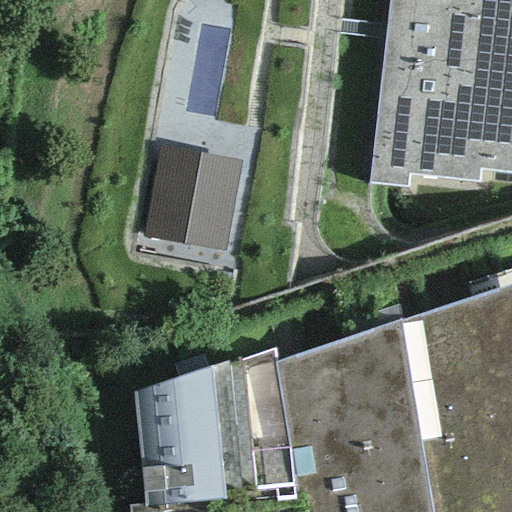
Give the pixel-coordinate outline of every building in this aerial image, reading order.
[(511,0),(389,0),(369,184),(406,187),(408,174),(476,181),(478,169),(511,172),(511,0)] [(226,254),(242,161),(157,146),(141,240),(226,254)] [(511,511),(511,285),(400,324),(430,511),(511,511)] [(430,511),(400,324),(277,362),(297,511),(430,511)] [(135,392),(146,511),(297,511),(277,362),(272,354),(135,392)]
